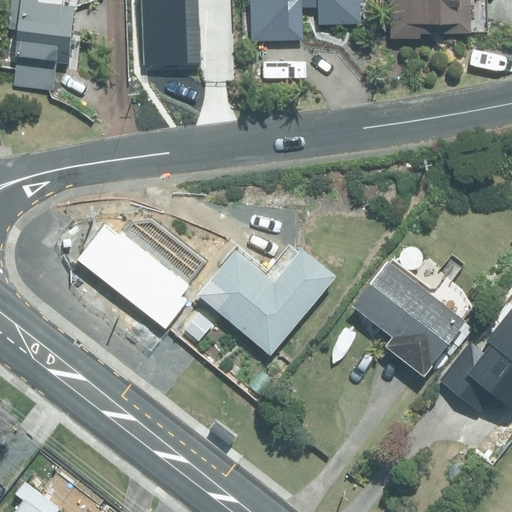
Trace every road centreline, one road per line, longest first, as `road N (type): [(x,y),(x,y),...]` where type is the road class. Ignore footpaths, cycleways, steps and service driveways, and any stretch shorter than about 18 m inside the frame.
road 1 (residential): [(511,103),(89,160)]
road 2 (secondary): [(251,511),(0,313)]
